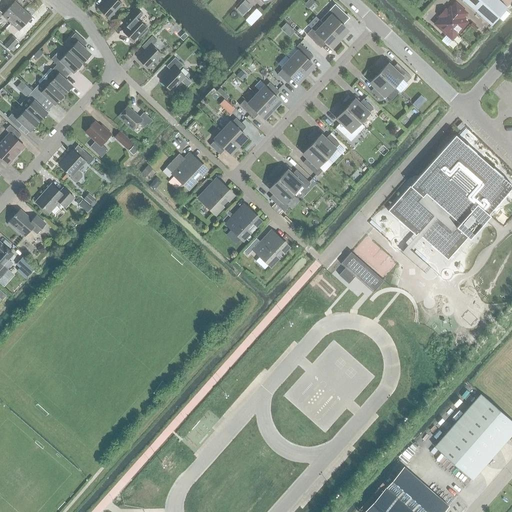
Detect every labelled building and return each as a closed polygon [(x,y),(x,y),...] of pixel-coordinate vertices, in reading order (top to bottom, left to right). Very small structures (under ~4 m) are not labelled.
[(108,0),(99,10),(108,19),(121,4),(116,0),(108,0)] [(251,6),(244,0),(239,6),(246,12),(251,6)] [(311,0),(308,0),(303,5),(307,9),(314,2),(311,0)] [(497,0),(461,0),(490,26),(506,8),(497,0)] [(2,16),(10,24),(23,10),(15,2),(2,16)] [(324,25),(338,39),(347,30),(342,26),(349,18),(334,4),(319,21),(324,25)] [(446,11),(441,17),(441,18),(435,24),(446,35),(456,34),(466,23),(461,18),(465,13),(455,4),(451,9),(450,8),(446,12),(446,11)] [(23,10),(10,24),(18,32),(31,17),(23,10)] [(136,37),(138,39),(148,29),(146,27),(137,19),(141,14),(137,10),(123,24),(127,29),(123,33),(132,42),(136,37)] [(290,27),(286,23),(280,29),(285,33),(290,27)] [(324,25),(316,33),(311,29),(306,35),(320,48),(325,43),(330,47),(338,39),(324,25)] [(68,52),(81,64),(90,55),(81,46),(84,42),(75,33),(68,41),(73,46),(68,52)] [(180,38),(183,42),(188,37),(184,34),(180,38)] [(18,42),(12,37),(3,46),(9,51),(12,48),(15,51),(20,45),(17,42),(18,42)] [(141,47),(146,52),(138,60),(147,69),(160,55),(152,46),(156,41),(152,37),(141,47)] [(305,74),(313,65),(309,61),(313,57),(299,44),(295,48),(298,52),(290,60),(305,74)] [(51,60),(56,65),(60,68),(64,64),(73,73),(81,64),(68,52),(63,58),(57,53),(51,60)] [(170,71),(160,82),(171,92),(185,77),(178,71),(183,66),(174,58),(166,67),(170,71)] [(296,83),(305,74),(290,60),(282,69),(277,74),(287,84),(292,78),(296,83)] [(387,65),(379,73),(394,86),(401,79),(405,83),(410,77),(406,73),(396,64),(391,69),(387,65)] [(50,69),(43,77),(63,96),(71,86),(62,78),(66,74),(60,68),(56,65),(53,70),(50,69)] [(236,76),(243,82),(247,77),(240,71),(236,76)] [(372,81),(370,82),(375,86),(370,91),(381,100),(394,86),(379,73),(372,81)] [(32,92),(41,100),(45,96),(54,105),(63,96),(43,77),(38,82),(39,85),(32,92)] [(256,96),(271,110),(279,101),(275,97),(279,92),(269,83),(256,96)] [(26,87),(21,92),(26,97),(31,91),(26,87)] [(25,100),(20,105),(38,122),(47,113),(37,105),(41,100),(32,92),(25,100)] [(244,100),(239,105),(253,119),(258,114),(263,118),(271,110),(256,96),(248,104),(244,100)] [(218,104),(230,114),(234,108),(223,98),(218,104)] [(345,109),(359,123),(373,109),(363,99),(358,105),(353,100),(345,109)] [(415,101),(412,104),(417,110),(420,106),(415,101)] [(143,128),(146,124),(148,126),(152,121),(143,113),(139,118),(127,107),(117,117),(132,130),(138,124),(143,128)] [(364,127),(359,123),(345,109),(337,118),(341,122),(336,128),(350,141),(364,127)] [(11,114),(7,119),(16,127),(20,123),(30,132),(38,122),(25,110),(17,119),(11,114)] [(223,131),(237,145),(246,137),(241,132),(246,127),(236,117),(223,131)] [(102,145),(111,135),(105,130),(104,131),(94,122),(85,132),(95,142),(89,147),(101,158),(107,151),(102,145)] [(9,134),(1,143),(16,156),(24,147),(17,140),(21,135),(9,125),(5,130),(9,134)] [(133,144),(120,131),(113,138),(127,150),(133,144)] [(237,145),(223,131),(209,145),(219,155),(224,150),(229,154),(237,145)] [(319,136),(311,144),(326,158),(334,149),(339,144),(329,134),(324,140),(319,136)] [(448,141),(440,151),(420,174),(420,173),(415,179),(404,192),(395,201),(395,202),(387,211),(398,220),(398,221),(403,226),(404,225),(415,235),(417,233),(431,245),(430,245),(436,250),(447,260),(467,237),(469,238),(475,232),(480,227),(480,226),(485,220),(489,215),(488,214),(511,186),(511,185),(502,176),(492,168),(475,153),(466,144),(466,145),(455,135),(449,142),(448,141)] [(16,156),(1,143),(0,143),(0,157),(8,165),(16,156)] [(318,167),(326,158),(311,144),(303,153),(308,157),(302,163),(317,176),(322,171),(318,167)] [(129,151),(133,155),(137,150),(133,146),(129,151)] [(84,152),(80,157),(73,151),(59,166),(71,177),(69,178),(74,182),(77,182),(82,177),(82,174),(77,170),(85,162),(88,165),(93,160),(84,152)] [(204,169),(190,155),(186,160),(179,153),(162,172),(168,178),(173,174),(187,187),(204,169)] [(152,170),(148,165),(141,173),(145,178),(152,170)] [(278,180),(292,194),(300,185),(305,189),(310,184),(296,170),(290,175),(286,171),(278,180)] [(161,182),(156,178),(148,186),(153,191),(161,182)] [(284,202),(292,194),(278,180),(269,189),(274,193),(269,198),(283,212),(288,206),(284,202)] [(231,194),(217,181),(199,199),(214,213),(231,194)] [(63,188),(59,193),(51,185),(36,202),(48,213),(58,202),(65,208),(74,198),(63,188)] [(88,194),(83,200),(90,206),(95,200),(88,194)] [(87,212),(91,208),(79,197),(75,202),(87,212)] [(244,207),(227,225),(241,239),(259,220),(244,207)] [(25,236),(31,229),(36,234),(45,224),(36,216),(31,221),(19,211),(9,222),(25,236)] [(272,233),(255,251),(260,256),(255,261),(264,270),(286,246),(272,233)] [(256,239),(244,252),(247,256),(260,242),(256,239)] [(0,277),(0,278),(7,270),(3,266),(13,255),(0,243),(0,277)] [(345,268),(338,275),(348,284),(355,276),(373,292),(383,281),(351,252),(350,252),(340,264),(345,268)] [(23,256),(16,264),(19,268),(17,271),(25,279),(35,268),(23,256)] [(472,480),(511,434),(511,422),(480,394),(434,447),(472,480)] [(403,467),(363,511),(443,511),(448,507),(403,467)] [(146,481),(131,499),(137,504),(152,486),(146,481)]
